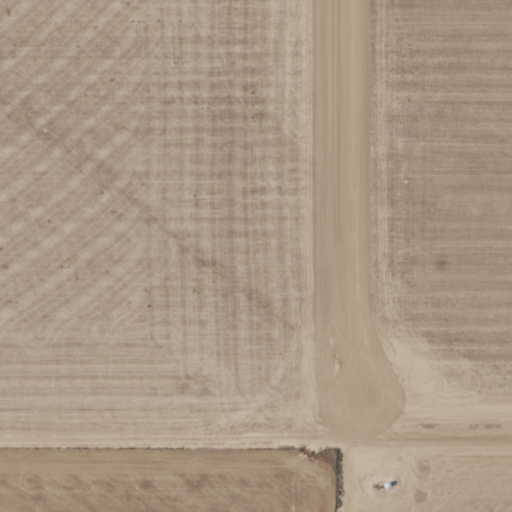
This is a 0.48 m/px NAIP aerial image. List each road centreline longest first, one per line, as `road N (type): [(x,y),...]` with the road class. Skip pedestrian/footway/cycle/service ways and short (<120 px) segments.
road 1 (residential): [(338,0),(348,511)]
road 2 (residential): [(349,474),(0,480)]
